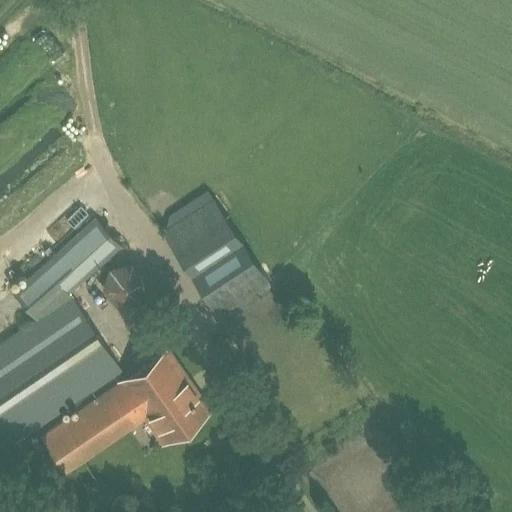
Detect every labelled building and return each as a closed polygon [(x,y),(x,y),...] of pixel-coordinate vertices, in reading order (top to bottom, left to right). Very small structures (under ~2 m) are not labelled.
[(0,199),(0,221),(47,188),(37,173),(0,199)] [(269,281),(255,260),(213,196),(163,230),(219,315),(269,281)] [(37,318),(0,343),(0,451),(121,369),(71,295),(48,310),(122,245),(96,217),(13,291),(37,318)] [(142,301),(149,277),(131,260),(108,266),(101,289),(118,307),(142,301)] [(108,389),(41,434),(65,471),(138,422),(137,420),(146,413),(165,441),(211,410),(211,409),(169,348),(107,389),(108,389)]
